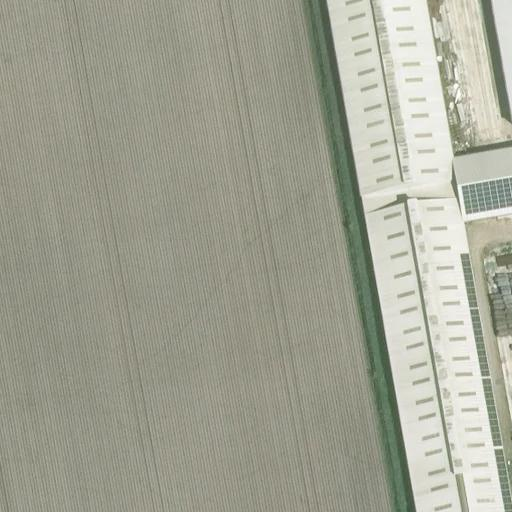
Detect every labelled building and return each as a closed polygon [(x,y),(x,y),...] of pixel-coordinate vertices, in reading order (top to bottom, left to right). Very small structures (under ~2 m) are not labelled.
[(328,0),(415,511),(511,511),(511,502),(464,226),(454,167),(425,0),(328,0)] [(439,0),(463,144),(502,137),(478,0),(439,0)] [(511,0),(490,0),(511,121),(511,0)] [(511,156),(454,167),(464,226),(511,217),(511,156)] [(511,245),(479,251),(511,442),(511,245)]
